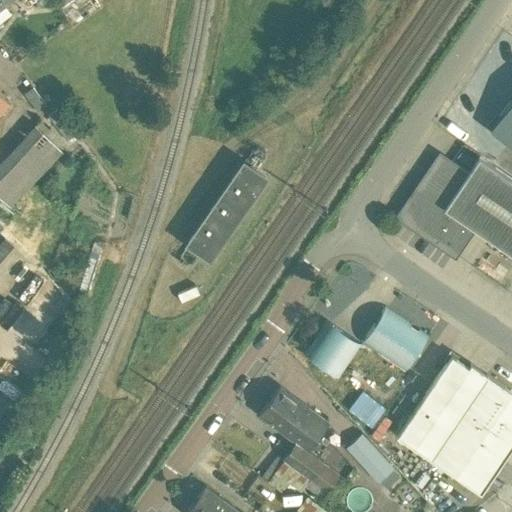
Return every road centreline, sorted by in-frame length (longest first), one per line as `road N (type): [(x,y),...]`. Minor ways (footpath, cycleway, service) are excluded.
road 1 (track): [(39,511),(84,450),(165,234),(201,178),(242,139),(319,88),(383,0)]
road 2 (unclassified): [(140,511),(341,232)]
road 3 (unclassified): [(341,232),(499,0)]
road 4 (unclassified): [(511,347),(341,232)]
